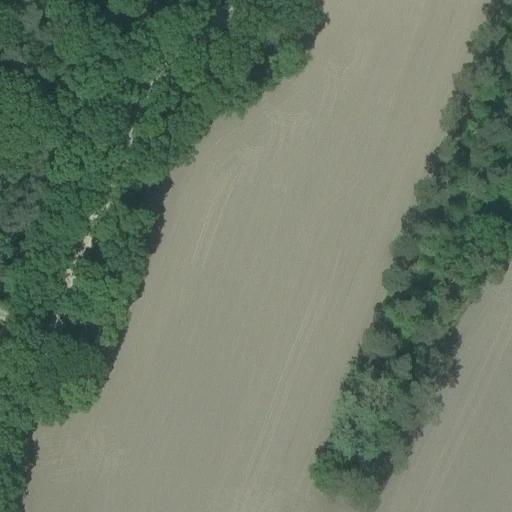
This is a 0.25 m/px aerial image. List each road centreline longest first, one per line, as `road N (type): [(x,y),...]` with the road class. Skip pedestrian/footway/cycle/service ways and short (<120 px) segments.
road 1 (track): [(0,456),(127,96)]
road 2 (track): [(127,96),(246,0)]
